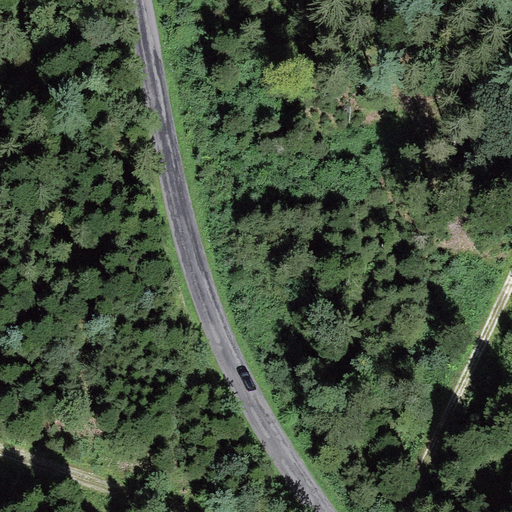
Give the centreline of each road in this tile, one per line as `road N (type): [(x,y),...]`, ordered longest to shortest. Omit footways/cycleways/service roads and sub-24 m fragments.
road 1 (tertiary): [(134,0),(185,258),(259,429),(316,511)]
road 2 (track): [(402,511),(511,268)]
road 3 (track): [(0,451),(175,511)]
